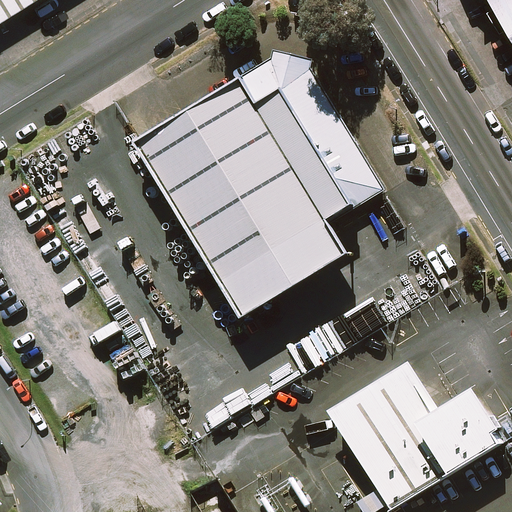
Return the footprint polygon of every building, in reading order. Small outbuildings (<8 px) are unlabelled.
[(511,0),(496,0),(511,26),(511,0)] [(384,176),(301,38),(139,134),(243,307),(347,245),(326,211),(384,176)] [(80,162),(64,137),(22,163),(37,188),(80,162)] [(124,278),(103,292),(120,318),(141,305),(124,278)] [(412,356),(335,403),(393,500),(506,433),(474,381),(440,402),(412,356)]
